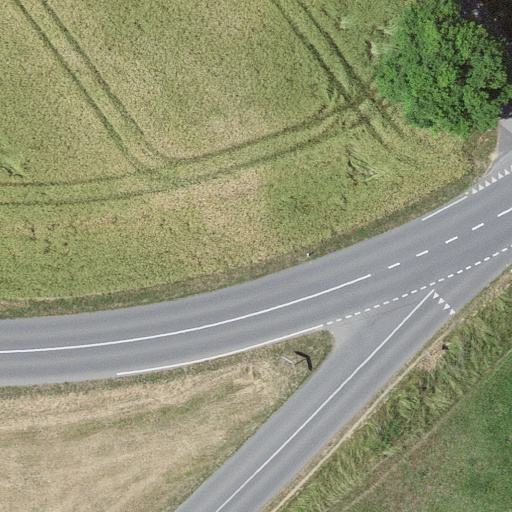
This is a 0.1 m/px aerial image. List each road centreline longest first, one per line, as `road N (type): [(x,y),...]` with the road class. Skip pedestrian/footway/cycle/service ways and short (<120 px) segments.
road 1 (secondary): [(0,353),(136,340),(262,312),(346,285),(502,216)]
road 2 (tertiary): [(216,511),(502,216)]
